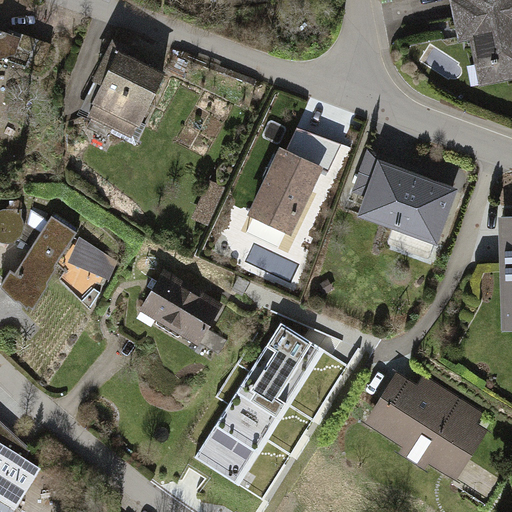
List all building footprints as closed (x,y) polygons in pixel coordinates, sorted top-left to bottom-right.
[(511,0),(448,0),(458,45),(468,43),(479,91),(511,84),(511,0)] [(0,67),(13,65),(20,60),(0,41),(0,67)] [(164,77),(111,53),(79,124),(132,148),(164,77)] [(328,175),(341,148),(294,126),(281,154),(273,150),(242,216),(289,238),(321,171),(328,175)] [(428,241),(447,192),(381,166),(362,215),(428,241)] [(225,186),(209,179),(191,219),(207,225),(225,186)] [(24,218),(21,214),(17,210),(12,208),(6,208),(0,210),(0,209),(0,241),(3,243),(9,244),(15,242),(20,239),(23,235),(26,229),(26,224),(24,218)] [(0,270),(0,296),(27,315),(59,268),(108,281),(120,265),(46,215),(5,274),(0,270)] [(511,219),(494,219),(496,330),(511,330),(511,219)] [(160,271),(135,310),(193,349),(219,310),(160,271)] [(326,351),(282,323),(195,458),(239,486),(326,351)] [(393,376),(360,425),(398,450),(394,457),(419,474),(424,467),(451,484),(491,424),(422,377),(414,390),(393,376)] [(0,419),(0,511),(9,511),(41,465),(26,457),(30,448),(0,419)]
